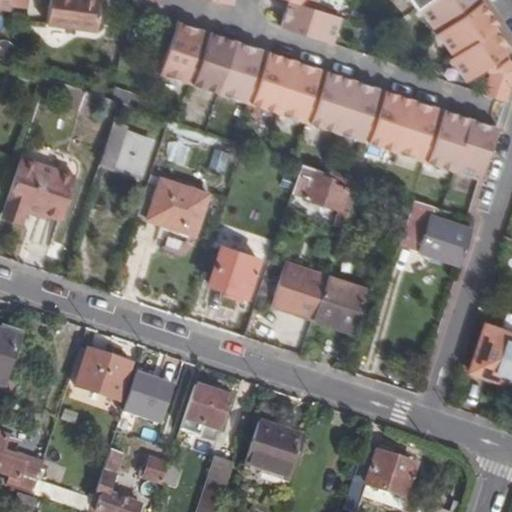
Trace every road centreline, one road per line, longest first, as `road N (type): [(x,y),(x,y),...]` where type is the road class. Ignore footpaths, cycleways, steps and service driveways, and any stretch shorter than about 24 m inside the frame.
road 1 (residential): [(424,421),(0,277)]
road 2 (residential): [(424,421),(511,154)]
